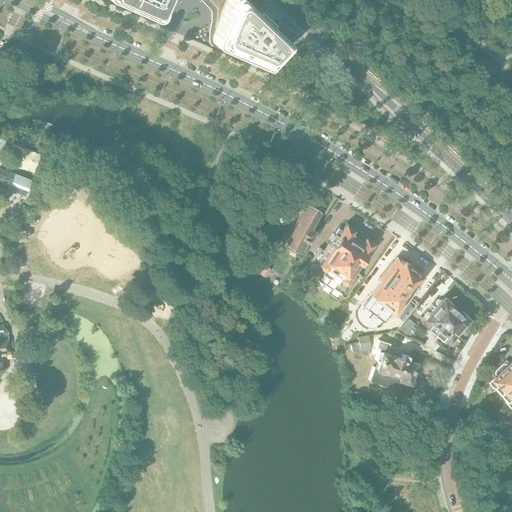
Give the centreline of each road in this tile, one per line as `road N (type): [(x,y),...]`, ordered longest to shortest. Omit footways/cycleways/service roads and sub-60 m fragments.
road 1 (secondary): [(511,281),(361,167),(107,41)]
road 2 (residential): [(511,218),(281,0)]
road 3 (residential): [(456,511),(446,449),(457,388),(511,293)]
road 4 (unknown): [(511,92),(371,0)]
